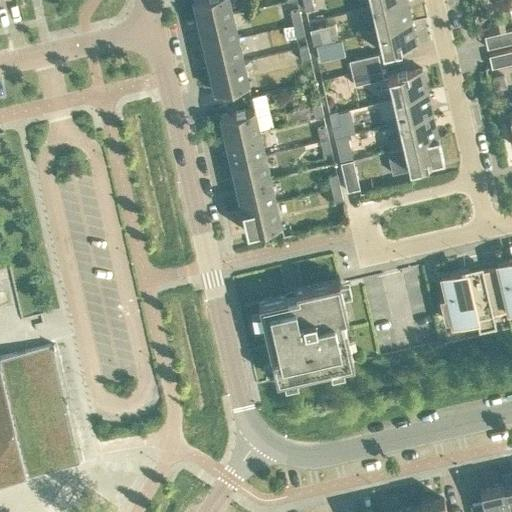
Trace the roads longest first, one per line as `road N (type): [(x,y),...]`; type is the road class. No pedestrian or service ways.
road 1 (unclassified): [(255,439),(154,28)]
road 2 (unclassified): [(255,439),(302,458),(511,410)]
road 3 (residential): [(474,180),(433,0)]
road 4 (residential): [(371,254),(361,208),(474,180)]
road 5 (unclassified): [(0,63),(154,28)]
